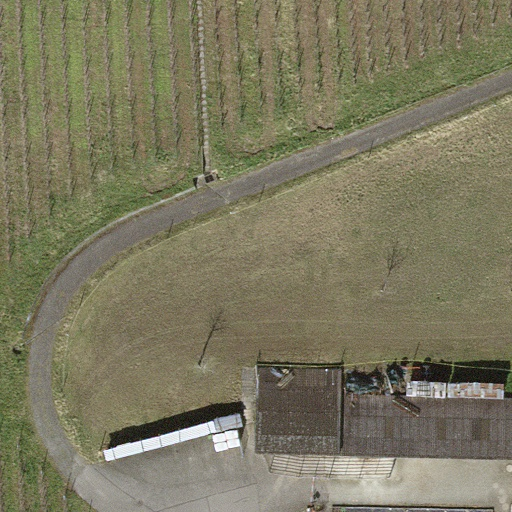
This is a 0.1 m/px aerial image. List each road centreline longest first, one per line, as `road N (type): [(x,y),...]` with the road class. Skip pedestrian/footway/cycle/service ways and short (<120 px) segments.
road 1 (track): [(117,511),(55,446),(43,382),(54,327),(78,279),(144,234),(511,83)]
road 2 (track): [(94,494),(219,477),(510,491),(510,511)]
